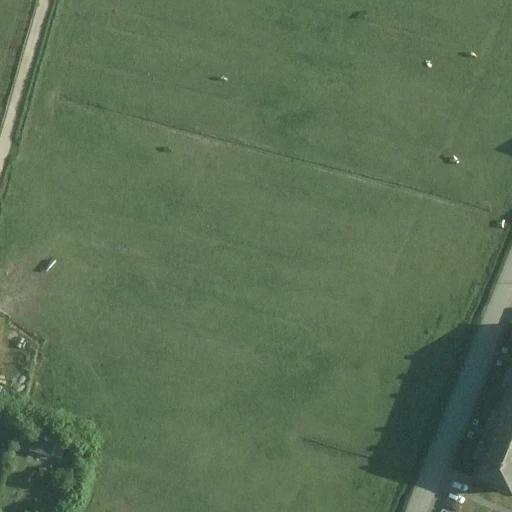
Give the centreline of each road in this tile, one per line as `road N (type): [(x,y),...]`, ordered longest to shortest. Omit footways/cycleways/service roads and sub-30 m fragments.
road 1 (residential): [(511,268),(413,511)]
road 2 (track): [(0,167),(45,0)]
